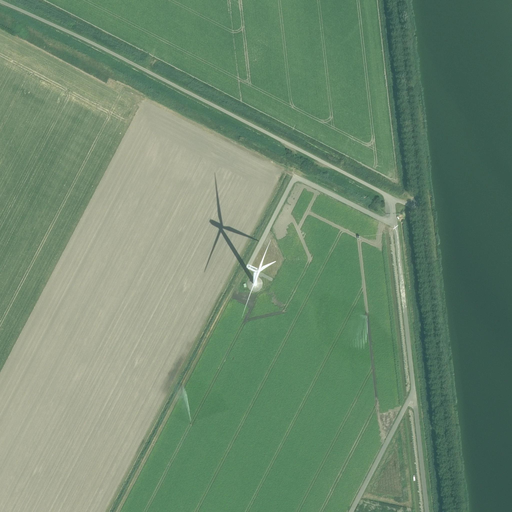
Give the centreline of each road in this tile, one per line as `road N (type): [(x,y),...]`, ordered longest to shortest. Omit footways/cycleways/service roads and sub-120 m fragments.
road 1 (unclassified): [(417,205),(0,2)]
road 2 (unclassified): [(455,511),(417,205)]
road 3 (unclassified): [(417,205),(396,0)]
